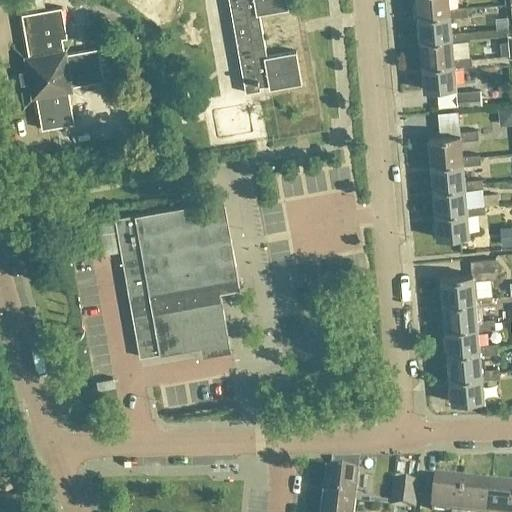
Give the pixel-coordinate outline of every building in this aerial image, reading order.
[(288,10),(288,9),(286,0),(228,0),(245,94),(260,92),(259,88),(268,87),(269,90),(301,84),(296,53),(266,58),(259,15),(288,10)] [(415,0),(417,16),(449,14),(449,10),(447,0),(415,0)] [(33,97),(35,97),(41,131),(74,125),(68,91),(70,90),(70,88),(104,82),(98,49),(64,55),(61,40),(66,39),(61,9),(21,16),(29,59),(26,60),(29,74),(24,75),(25,84),(30,83),(33,97)] [(466,9),(449,10),(449,14),(417,16),(419,41),(451,39),(451,35),(449,19),(467,18),(466,9)] [(419,41),(421,66),(453,63),(453,60),(452,44),(469,43),(468,33),(451,35),(451,39),(419,41)] [(453,60),(453,63),(421,66),(423,91),(455,89),(454,69),(471,67),(470,58),(453,60)] [(456,109),(480,107),(479,92),(455,94),(456,109)] [(462,162),(462,158),(460,142),(478,141),(477,132),(458,133),(459,136),(428,139),(430,164),(462,162)] [(462,158),(462,162),(430,164),(432,189),(464,186),(464,183),(462,167),(480,166),(479,156),(462,158)] [(468,178),(483,178),(483,167),(467,168),(468,178)] [(464,183),(464,186),(432,189),(434,214),(466,211),(466,207),(465,192),(482,190),(481,181),(464,183)] [(115,220),(115,221),(129,299),(209,286),(209,285),(227,281),(213,204),(214,204),(214,203),(115,220)] [(466,211),(434,214),(437,239),(469,236),(467,217),(484,215),(484,206),(466,207),(466,211)] [(511,231),(503,232),(505,250),(511,249),(511,231)] [(470,273),(471,273),(471,276),(440,279),(442,304),(474,301),(474,298),(473,282),(496,280),(494,260),(469,262),(470,273)] [(132,319),(211,305),(208,286),(209,286),(129,299),(132,319)] [(474,301),(442,304),(444,329),(476,326),(476,323),(475,307),(492,305),(492,296),(474,298),(474,301)] [(218,344),(211,305),(132,319),(139,359),(159,355),(159,356),(200,349),(199,347),(218,344)] [(476,323),(476,326),(444,329),(447,354),(479,351),(478,347),(477,332),(495,330),(494,321),(476,323)] [(479,351),(447,354),(449,378),(481,376),(481,372),(479,356),(497,355),(496,346),(478,347),(479,351)] [(481,372),(481,376),(449,378),(451,404),(483,401),(481,381),(499,380),(498,370),(481,372)] [(326,472),(323,500),(355,503),(358,475),(326,472)] [(459,511),(463,483),(435,480),(431,511),(436,511),(459,511)] [(390,508),(414,510),(417,485),(393,482),(390,508)] [(463,483),(459,511),(487,511),(490,486),(463,483)] [(511,511),(511,488),(490,486),(487,511),(511,511)] [(323,500),(321,511),(353,511),(355,503),(323,500)]
